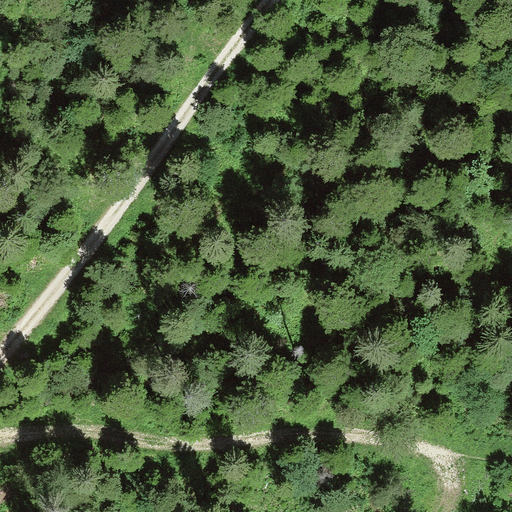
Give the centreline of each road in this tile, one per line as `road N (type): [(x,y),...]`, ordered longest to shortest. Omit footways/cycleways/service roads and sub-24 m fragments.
road 1 (track): [(0,433),(148,441),(321,432),(436,449),(511,448)]
road 2 (track): [(0,353),(272,0)]
